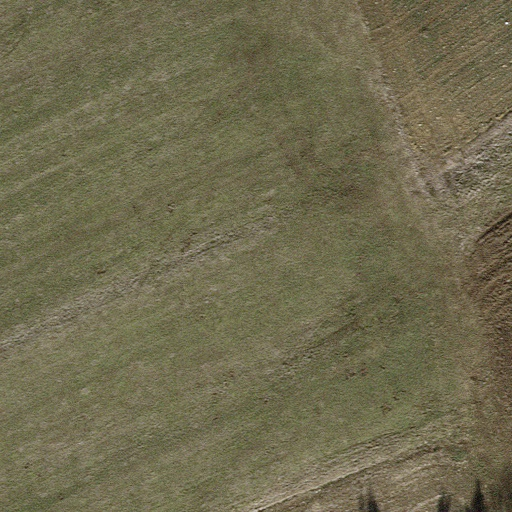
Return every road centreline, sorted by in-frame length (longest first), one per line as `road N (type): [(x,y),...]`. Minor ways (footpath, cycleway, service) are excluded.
road 1 (track): [(325,0),(462,422),(256,511)]
road 2 (track): [(406,250),(511,164)]
